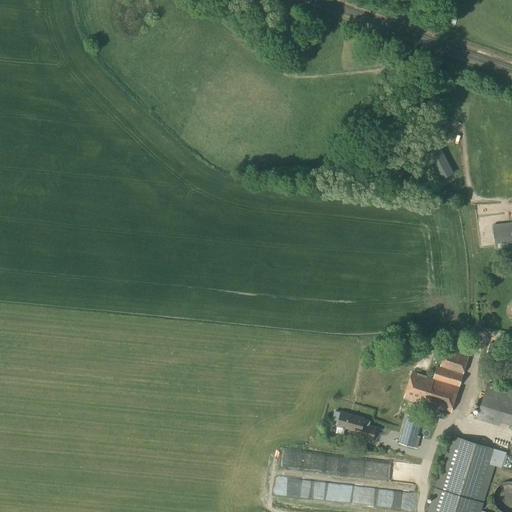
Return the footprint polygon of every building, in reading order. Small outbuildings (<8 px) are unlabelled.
[(437,183),(454,174),(437,144),(421,154),(437,183)] [(495,252),(511,249),(511,222),(491,225),(495,252)] [(511,362),(511,348),(489,342),(486,352),(506,357),(505,361),(511,362)] [(459,387),(469,356),(446,349),(440,368),(437,367),(433,379),(412,372),(404,398),(451,412),(459,387)] [(505,381),(509,368),(490,362),(485,375),(505,381)] [(511,426),(511,390),(487,383),(476,419),(499,426),(500,423),(511,426)] [(361,433),(365,419),(341,412),(337,426),(361,433)] [(416,450),(420,436),(417,435),(422,419),(406,415),(398,445),(416,450)] [(502,468),(506,452),(450,435),(426,511),(480,511),(481,511),(495,466),(502,468)] [(400,470),(417,474),(419,465),(402,461),(400,470)]
